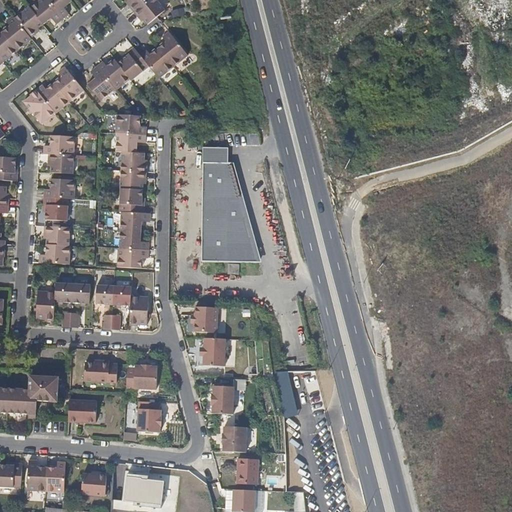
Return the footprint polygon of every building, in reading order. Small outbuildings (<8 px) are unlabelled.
[(61,18),(45,0),(37,0),(28,8),(32,12),(42,24),(50,17),(55,24),(61,18)] [(45,0),(61,18),(68,13),(62,6),(69,0),(45,0)] [(129,7),(133,12),(148,0),(127,0),(128,1),(132,5),(129,7)] [(156,0),(148,0),(133,12),(137,17),(140,14),(143,19),(147,24),(155,17),(156,17),(165,10),(156,0)] [(28,8),(27,7),(14,18),(30,38),(35,34),(33,31),(38,27),(42,24),(32,12),(28,8)] [(184,7),(172,10),(173,17),(186,15),(184,7)] [(30,38),(14,18),(13,19),(11,16),(4,22),(8,27),(1,33),(16,51),(22,46),(31,39),(30,38)] [(157,48),(173,67),(187,56),(168,32),(161,37),(165,42),(157,48)] [(0,60),(2,62),(2,63),(2,62),(16,51),(1,33),(0,33),(0,60)] [(130,80),(148,66),(139,55),(135,50),(132,47),(126,52),(128,55),(123,60),(122,59),(116,63),(129,79),(130,80)] [(159,79),(173,67),(157,48),(149,55),(145,50),(139,55),(148,66),(159,79)] [(116,63),(113,60),(106,66),(102,61),(95,66),(115,89),(115,90),(129,79),(116,63)] [(83,91),(74,78),(64,66),(57,72),(59,74),(61,76),(53,83),(68,102),(83,91)] [(115,89),(95,66),(89,72),(94,78),(86,85),(100,101),(115,89)] [(134,79),(138,85),(150,78),(146,72),(134,79)] [(68,102),(53,83),(46,89),(42,84),(35,90),(54,112),(55,114),(68,102)] [(54,112),(35,90),(30,94),(30,95),(23,101),(28,107),(32,112),(41,123),(54,112)] [(136,116),(116,116),(115,134),(117,134),(145,135),(146,127),(145,127),(139,127),(139,117),(136,116)] [(145,135),(117,134),(116,152),(121,152),(137,153),(137,143),(145,143),(145,135)] [(73,137),(50,135),(49,146),(43,146),(43,154),(48,154),(73,155),(74,137),(73,137)] [(144,159),(144,153),(137,153),(121,152),(121,170),(147,171),(147,165),(144,165),(144,159)] [(72,173),(73,155),(48,154),(47,160),(50,161),(50,166),(50,172),(72,173)] [(0,157),(0,179),(17,181),(17,173),(13,173),(13,166),(15,166),(15,158),(0,157)] [(200,161),(201,260),(259,263),(228,163),(200,161)] [(121,188),(142,189),(142,184),(142,178),(147,178),(147,171),(121,170),(120,188),(121,188)] [(45,185),(44,196),(69,197),(74,198),(75,179),(51,178),(50,185),(45,185)] [(0,185),(0,204),(8,205),(8,198),(5,198),(5,192),(6,186),(0,185)] [(142,198),(142,189),(121,188),(120,211),(121,211),(145,213),(145,205),(140,205),(140,198),(142,198)] [(69,197),(44,196),(44,204),(48,204),(48,211),(46,211),(45,219),(68,220),(69,197)] [(121,230),(141,231),(142,221),(150,221),(151,213),(145,213),(121,211),(121,230)] [(58,227),(44,226),(44,232),(48,232),(47,238),(47,244),(68,246),(69,227),(58,227)] [(141,241),(141,231),(121,230),(120,248),(149,249),(149,242),(141,241)] [(68,246),(47,244),(46,254),(40,254),(40,263),(63,264),(69,264),(70,246),(68,246)] [(118,267),(142,268),(143,258),(148,258),(149,249),(120,248),(118,248),(118,267)] [(239,264),(228,264),(228,273),(238,273),(239,264)] [(73,283),(55,282),(55,291),(55,300),(57,301),(63,301),(72,302),(73,283)] [(90,284),(73,283),(72,302),(81,302),(86,303),(89,303),(90,284)] [(110,304),(113,304),(114,286),(97,285),(97,303),(105,304),(110,304)] [(121,304),(130,305),(131,295),(131,287),(114,286),(113,304),(116,304),(121,304)] [(46,321),(54,321),(55,300),(55,291),(38,290),(37,305),(37,311),(37,318),(46,319),(46,321)] [(130,305),(129,325),(140,325),(139,324),(148,324),(148,317),(148,311),(149,297),(131,295),(130,305)] [(194,314),(193,322),(192,331),(214,332),(216,306),(194,305),(194,314)] [(64,312),(62,327),(71,327),(72,312),(64,312)] [(72,312),(71,327),(79,327),(80,313),(72,312)] [(112,329),(113,315),(105,315),(104,329),(112,329)] [(112,329),(120,329),(120,315),(113,315),(112,329)] [(223,366),(225,338),(204,337),(203,347),(203,356),(203,366),(223,366)] [(108,362),(100,362),(99,365),(92,364),(84,364),(83,382),(115,384),(116,365),(108,365),(108,362)] [(133,368),(126,368),(125,387),(156,389),(156,367),(149,367),(149,365),(141,364),(141,366),(133,365),(133,368)] [(503,444),(511,442),(511,370),(508,371),(510,389),(468,395),(471,413),(454,416),(456,433),(478,430),(482,455),(504,451),(503,444)] [(0,410),(26,412),(26,417),(34,417),(35,399),(56,400),(57,376),(34,374),(30,374),(28,374),(27,387),(0,386),(0,410)] [(213,413),(234,414),(234,386),(214,385),(214,394),(211,393),(211,405),(213,405),(213,413)] [(68,401),(66,423),(94,424),(95,403),(68,401)] [(157,411),(158,403),(138,402),(136,432),(158,434),(159,427),(161,427),(161,418),(159,417),(160,411),(157,411)] [(224,445),(223,452),(246,452),(246,427),(225,426),(224,434),(221,434),(221,445),(224,445)] [(124,441),(136,442),(136,434),(124,433),(124,441)] [(238,457),(237,483),(258,484),(259,458),(238,457)] [(27,490),(44,491),(45,466),(35,466),(35,460),(28,460),(27,490)] [(45,466),(44,491),(62,492),(64,462),(56,461),(56,467),(45,466)] [(0,486),(19,487),(19,481),(21,463),(13,462),(12,466),(5,466),(5,464),(0,463),(0,486)] [(111,464),(110,481),(126,482),(128,466),(111,464)] [(157,486),(158,470),(142,468),(141,484),(157,486)] [(174,472),(158,470),(157,486),(172,488),(174,472)] [(80,475),(79,495),(103,497),(104,474),(89,473),(89,476),(80,475)] [(204,481),(203,475),(189,473),(187,489),(207,493),(204,481)] [(254,511),(256,490),(234,489),(232,511),(251,511),(254,511)] [(294,493),(294,511),(304,511),(304,493),(294,493)]
